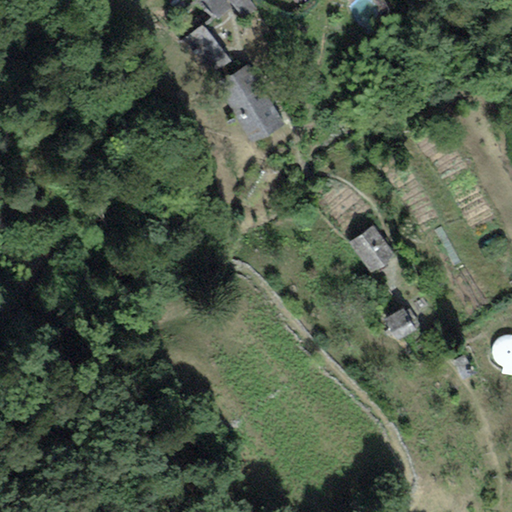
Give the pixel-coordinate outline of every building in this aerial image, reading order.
[(232,5),(227,0),(210,0),(222,14),(232,5)] [(235,0),(242,9),(255,0),(254,0),(235,0)] [(229,53),(206,23),(184,40),(207,70),(229,53)] [(249,137),(280,117),(245,60),(214,80),(249,137)] [(373,267),(395,248),(372,223),(350,242),(373,267)] [(415,320),(401,301),(384,314),(398,332),(415,320)] [(499,338),(495,343),(492,349),(492,355),(494,361),(498,366),(503,369),(509,370),(511,370),(511,334),(509,335),(504,336),(499,338)] [(475,369),(466,348),(452,355),(461,376),(475,369)]
